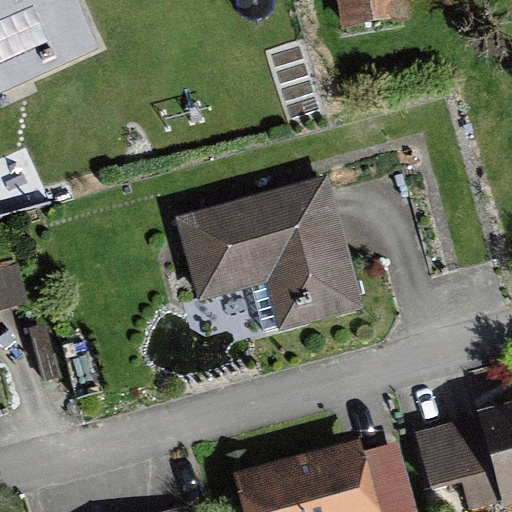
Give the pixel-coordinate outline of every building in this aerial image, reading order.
[(28,74),(92,45),(72,0),(0,0),(0,75),(24,65),(28,74)] [(395,0),(340,0),(345,26),(398,16),(395,0)] [(202,297),(252,284),(265,332),(357,307),(323,185),(182,223),(202,297)] [(12,267),(0,269),(0,309),(22,303),(12,267)] [(506,504),(511,502),(511,411),(418,437),(433,490),(497,473),(506,504)] [(363,511),(348,456),(251,483),(259,511),(363,511)]
